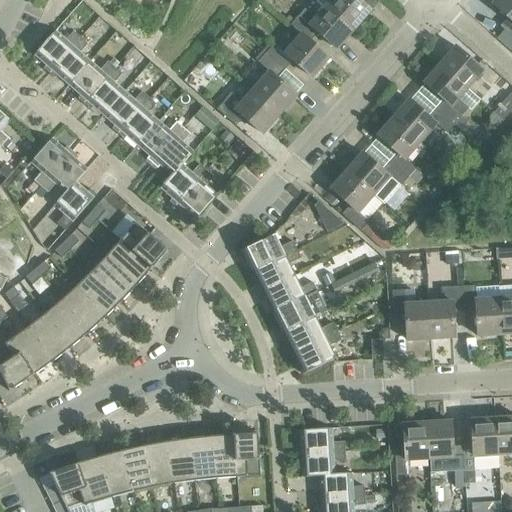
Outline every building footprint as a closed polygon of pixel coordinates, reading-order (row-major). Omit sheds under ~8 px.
[(317,0),(326,7),(326,6),(353,30),(370,10),(358,0),(317,0)] [(511,0),(496,0),(492,5),(511,22),(504,30),(511,37),(511,0)] [(290,25),(301,35),(309,41),(317,33),(336,50),(353,30),(326,6),(326,7),(309,26),(298,16),(290,25)] [(511,37),(504,30),(496,40),(511,54),(511,37)] [(43,69),(49,74),(80,38),(73,32),(65,42),(54,32),(35,54),(47,65),(43,69)] [(273,45),(266,54),(284,70),(292,61),(311,78),(328,58),(309,41),(301,35),(284,54),(273,45)] [(58,75),(69,85),(89,63),(79,54),(87,44),(80,38),(49,74),(54,79),(58,75)] [(455,47),(439,65),(466,89),(482,71),(455,47)] [(215,53),(212,57),(219,63),(222,59),(215,53)] [(268,72),(252,91),(279,115),(296,95),(277,79),(284,70),(266,54),(258,63),(268,72)] [(78,99),(83,104),(114,68),(108,62),(99,72),(89,63),(69,85),(81,95),(78,99)] [(442,100),(435,108),(454,125),(461,116),(451,107),(466,89),(439,65),(423,83),(442,100)] [(92,105),(104,115),(123,93),(113,84),(121,74),(114,68),(83,104),(89,109),(92,105)] [(279,115),(252,91),(235,111),(224,101),(216,110),(235,126),(243,118),(262,134),(279,115)] [(112,129),(117,134),(149,99),(142,93),(134,102),(123,93),(104,115),(115,125),(112,129)] [(494,113),(503,121),(511,109),(511,95),(510,94),(494,113)] [(126,135),(138,145),(158,123),(147,114),(155,104),(149,99),(117,134),(123,139),(126,135)] [(409,100),(393,118),(420,142),(435,124),(446,133),(454,125),(435,108),(428,117),(409,100)] [(202,107),(194,116),(201,123),(210,113),(202,107)] [(461,116),(454,125),(460,130),(468,122),(461,116)] [(396,153),(389,161),(407,178),(415,169),(404,160),(420,142),(393,118),(377,136),(396,153)] [(146,159),(152,164),(183,129),(176,123),(168,132),(158,123),(138,145),(150,155),(146,159)] [(161,165),(171,175),(172,175),(180,165),(181,166),(192,153),(181,144),(190,135),(183,129),(152,164),(157,169),(161,165)] [(225,131),(218,139),(226,146),(233,138),(225,131)] [(7,140),(2,146),(10,152),(15,147),(7,140)] [(34,181),(41,187),(71,152),(66,147),(63,151),(50,140),(31,162),(42,172),(34,181)] [(236,141),(229,149),(238,157),(245,149),(236,141)] [(55,184),(65,192),(66,193),(74,183),(75,184),(86,171),(74,160),(77,156),(71,152),(41,187),(47,192),(47,193),(55,184)] [(362,153),(346,171),(373,195),(373,196),(383,205),(407,178),(389,161),(381,170),(362,153)] [(5,165),(0,169),(0,173),(6,179),(13,172),(5,165)] [(169,202),(175,207),(206,171),(199,165),(191,175),(181,166),(180,165),(172,175),(171,175),(160,187),(172,198),(169,202)] [(415,169),(407,178),(414,184),(415,185),(423,176),(415,169)] [(206,171),(175,207),(180,212),(184,208),(196,218),(215,196),(204,187),(213,177),(206,171)] [(373,195),(346,171),(330,190),(349,206),(342,215),(360,231),(368,222),(367,221),(381,205),(372,197),(373,196),(373,195)] [(33,182),(27,189),(33,194),(39,187),(33,182)] [(66,193),(65,192),(54,205),(65,214),(57,224),(65,231),(96,195),(95,195),(89,189),(86,193),(75,184),(74,183),(66,193)] [(41,187),(35,194),(41,199),(47,192),(41,187)] [(97,205),(89,214),(97,221),(105,211),(97,205)] [(97,221),(89,214),(81,223),(89,230),(97,221)] [(335,216),(322,223),(326,232),(343,224),(335,216)] [(135,223),(119,241),(151,269),(167,251),(135,223)] [(71,235),(63,243),(70,251),(78,242),(71,235)] [(241,251),(251,272),(296,250),(292,242),(281,248),(274,235),(241,251)] [(119,241),(106,257),(136,286),(151,269),(119,241)] [(70,251),(63,243),(54,251),(61,259),(70,251)] [(511,247),(495,249),(496,260),(511,259),(511,247)] [(251,272),(261,293),(295,276),(289,264),(300,258),(296,250),(251,272)] [(457,255),(445,256),(445,266),(458,265),(457,255)] [(106,257),(91,272),(121,302),(136,286),(106,257)] [(43,262),(34,270),(41,278),(50,270),(43,262)] [(330,285),(334,292),(377,271),(373,264),(336,282),(330,285)] [(41,278),(34,270),(25,278),(32,286),(41,278)] [(91,272),(76,287),(104,318),(121,302),(91,272)] [(331,273),(321,278),(326,287),(330,285),(336,282),(331,273)] [(261,293),(272,313),(316,291),(312,283),(301,289),(295,276),(261,293)] [(321,278),(313,282),(318,291),(326,287),(321,278)] [(474,286),(462,287),(464,312),(475,311),(477,336),(501,335),(498,299),(475,301),(474,286)] [(3,295),(10,303),(19,295),(13,287),(3,295)] [(76,287),(60,301),(87,334),(104,318),(76,287)] [(452,302),(428,304),(430,339),(454,338),(453,313),(464,312),(462,287),(451,288),(452,302)] [(282,333),(315,317),(326,312),(316,291),(272,313),(282,333)] [(430,339),(428,304),(404,305),(403,291),(392,291),(393,316),(405,316),(406,341),(430,339)] [(511,298),(498,299),(501,335),(511,334),(511,298)] [(60,301),(44,315),(70,348),(87,334),(60,301)] [(44,315),(27,328),(52,362),(70,348),(44,315)] [(282,333),(292,354),(336,332),(332,324),(321,329),(315,317),(282,333)] [(27,328),(10,340),(33,376),(52,362),(27,328)] [(381,330),(378,334),(378,339),(388,339),(387,329),(381,330)] [(336,332),(292,354),(302,375),(335,359),(329,346),(340,340),(336,332)] [(33,376),(10,340),(0,346),(0,374),(9,392),(33,376)] [(370,340),(371,357),(382,356),(382,340),(370,340)] [(511,418),(494,419),(497,455),(511,453),(511,418)] [(472,446),(462,446),(464,471),(474,471),(473,456),(497,455),(494,419),(470,421),(472,446)] [(451,422),(427,423),(429,459),(452,458),(453,472),(464,471),(462,446),(452,447),(451,422)] [(429,459),(427,423),(402,425),(404,450),(394,451),(396,476),(408,475),(407,461),(429,459)] [(296,447),(296,455),(344,452),(343,443),(331,443),(330,429),(300,431),(301,447),(296,447)] [(384,430),(375,431),(375,439),(384,439),(384,430)] [(257,434),(233,435),(236,478),(260,476),(257,434)] [(233,435),(211,437),(215,479),(236,478),(233,435)] [(211,437),(188,439),(194,481),(215,479),(211,437)] [(188,439),(165,442),(173,484),(194,481),(188,439)] [(165,442),(143,446),(152,488),(173,484),(165,442)] [(143,446),(121,451),(131,492),(152,488),(143,446)] [(121,451),(99,457),(111,498),(131,492),(121,451)] [(303,478),(320,477),(320,476),(333,475),(332,462),(344,461),(344,452),(296,455),(297,462),(302,462),(303,478)] [(99,457),(77,464),(91,504),(111,498),(99,457)] [(91,504),(77,464),(49,474),(67,511),(91,504)] [(474,471),(464,471),(464,484),(475,484),(474,471)] [(316,492),(316,499),(363,496),(363,487),(350,488),(350,474),(333,475),(320,476),(320,477),(321,491),(316,492)] [(322,506),(322,511),(351,511),(352,506),(364,505),(363,496),(316,499),(317,507),(322,506)] [(499,511),(499,502),(485,503),(485,511),(499,511)]
